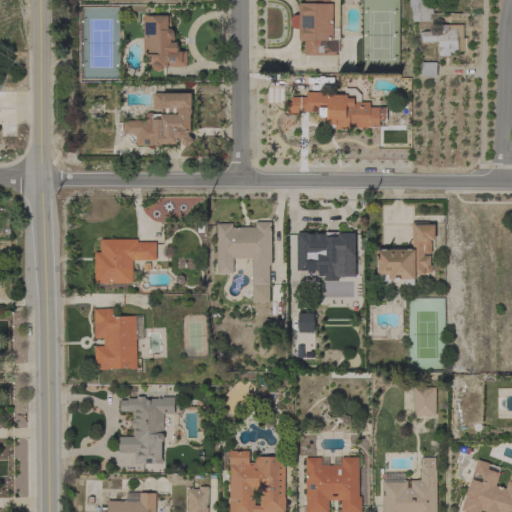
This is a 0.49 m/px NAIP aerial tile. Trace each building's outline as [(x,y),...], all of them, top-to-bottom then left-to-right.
[(296,29),(293,28),(291,26),(289,23),(290,20),(291,17),(294,15),(298,15),(298,3),(304,3),(304,0),(340,0),(340,39),(339,39),(339,52),(336,52),(336,55),(304,55),(304,40),(299,40),(299,29),(296,29)] [(412,22),(412,11),(411,11),(411,7),(409,7),(409,0),(432,0),(432,14),(430,14),(430,22),(412,22)] [(186,66),(164,66),(161,69),(159,71),(156,71),(153,70),(152,68),(151,65),(146,65),(147,56),(145,56),(143,53),(143,15),(147,15),(147,16),(168,15),(168,16),(169,16),(169,20),(170,20),(170,28),(172,30),(174,33),(173,36),(173,37),(174,37),(174,42),(177,42),(177,44),(178,46),(178,50),(178,51),(186,51),(186,66)] [(438,56),(438,42),(422,42),(421,40),(420,40),(420,33),(422,33),(421,32),(437,31),(437,26),(462,25),(463,38),(466,38),(466,51),(457,51),(457,52),(450,53),(450,56),(438,56)] [(436,62),(436,77),(420,77),(421,62),(436,62)] [(344,88),(354,88),(360,94),(360,102),(369,102),(369,107),(379,107),(379,127),(369,127),(369,128),(349,128),(349,129),(335,129),(335,128),(327,128),(327,124),(324,123),(322,121),(322,117),(318,117),(319,113),(301,112),(301,113),(285,113),(286,102),(291,102),(291,97),(306,97),(306,92),(328,93),(328,94),(344,95),(344,88)] [(190,132),(188,132),(188,135),(194,140),(188,147),(185,147),(181,142),(178,142),(178,144),(162,144),(159,145),(155,145),(153,144),(153,146),(135,146),(135,134),(123,134),(123,120),(145,120),(145,115),(147,113),(152,113),(153,114),(161,114),(161,109),(153,109),(153,94),(191,93),(191,111),(190,111),(190,132)] [(216,224),(232,223),(232,227),(255,227),(255,222),(270,222),(271,265),(269,265),(269,285),(252,285),(251,258),(233,258),(233,274),(217,274),(216,224)] [(390,285),(377,285),(377,274),(377,250),(412,249),(412,222),(428,222),(428,225),(434,224),(434,240),(431,240),(431,254),(423,254),(423,255),(430,255),(430,265),(432,265),(432,273),(425,273),(425,268),(424,268),(424,274),(412,274),(413,285),(403,285),(403,279),(390,279),(390,285)] [(297,270),(297,255),(299,255),(299,254),(307,254),(307,255),(317,255),(317,252),(316,252),(316,242),(317,242),(317,233),(327,233),(327,235),(333,235),(333,234),(354,234),(354,256),(337,257),(337,258),(336,258),(336,260),(330,260),(330,261),(326,261),(326,264),(319,264),(319,270),(297,270)] [(137,239),(137,242),(155,242),(155,260),(132,260),(132,283),(94,283),(94,252),(100,252),(100,240),(137,239)] [(136,369),(131,369),(131,368),(107,369),(95,370),(94,346),(103,346),(103,338),(94,338),(93,309),(113,308),(113,317),(142,316),(143,338),(135,339),(136,369)] [(297,332),(297,313),(314,313),(315,332),(297,332)] [(435,416),(413,416),(413,387),(435,387),(435,416)] [(166,434),(162,434),(163,435),(163,440),(161,442),(161,459),(162,459),(162,463),(135,463),(135,452),(118,452),(118,437),(133,437),(133,435),(133,428),(131,428),(131,419),(133,419),(133,412),(120,412),(120,400),(127,400),(127,398),(136,398),(136,396),(144,396),(144,398),(161,398),(161,397),(174,397),(174,414),(166,414),(166,434)] [(229,511),(229,451),(249,451),(249,463),(254,463),(254,457),(284,457),(284,497),(285,497),(285,511),(229,511)] [(358,497),(361,497),(361,511),(341,511),(341,500),(328,500),(328,511),(305,511),(305,458),(320,458),(328,458),(328,465),(332,465),(332,458),(341,458),(341,457),(358,457),(358,497)] [(383,481),(383,473),(404,473),(404,481),(406,481),(406,488),(410,488),(410,481),(420,481),(420,470),(421,470),(421,458),(435,458),(435,470),(436,470),(436,511),(382,511),(382,481),(383,481)] [(499,473),(494,485),(497,486),(498,485),(502,487),(502,488),(504,488),(507,480),(511,482),(511,511),(485,511),(486,511),(480,510),(479,511),(464,511),(465,511),(460,509),(477,459),(488,463),(486,469),(499,473)] [(187,511),(187,489),(198,489),(199,487),(208,487),(207,511),(187,511)] [(155,511),(99,511),(99,508),(107,508),(107,501),(125,501),(126,492),(155,493),(155,511)]
